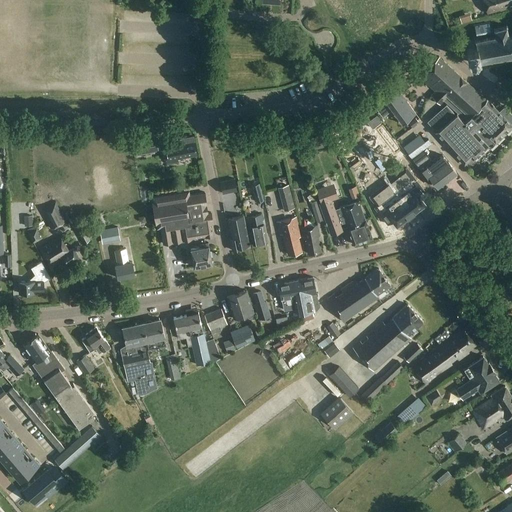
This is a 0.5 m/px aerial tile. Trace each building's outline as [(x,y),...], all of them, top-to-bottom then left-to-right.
[(499,11),(511,7),(510,4),(511,3),(510,0),(482,0),(486,12),(499,9),(499,11)] [(474,65),(475,64),(490,61),(490,62),(492,62),(491,61),(501,59),(501,60),(502,60),(502,59),(510,57),(511,59),(511,58),(511,35),(509,36),(509,34),(507,34),(506,29),(507,26),(506,26),(505,27),(495,30),(493,29),(492,30),(494,31),(496,36),(487,38),(486,36),(485,37),(486,38),(476,40),(474,39),(473,40),(475,41),(476,46),(466,48),(468,60),(474,59),(475,62),(473,64),(474,65)] [(438,56),(420,77),(435,91),(421,105),(430,114),(444,100),(448,103),(458,113),(457,114),(463,122),(486,100),(438,56)] [(396,87),(382,98),(401,124),(416,113),(396,87)] [(446,105),(427,122),(464,163),(471,157),(473,159),(488,146),(490,148),(511,126),(511,114),(504,107),(499,112),(487,99),(486,100),(463,122),(457,114),(455,115),(446,105)] [(360,104),(352,110),(356,115),(364,108),(360,104)] [(372,129),(381,122),(376,115),(367,122),(372,129)] [(415,118),(408,123),(412,128),(417,125),(416,123),(418,122),(415,118)] [(394,157),(400,153),(382,129),(376,133),(394,157)] [(163,145),(166,164),(179,162),(178,159),(196,155),(193,137),(181,139),(181,142),(163,145)] [(311,137),(301,140),(304,152),(314,149),(311,137)] [(428,138),(407,153),(411,158),(432,143),(428,138)] [(155,139),(134,143),(136,155),(157,151),(155,139)] [(345,139),(338,142),(348,160),(354,156),(345,139)] [(429,166),(434,172),(429,176),(437,187),(456,172),(448,162),(447,162),(442,155),(429,166)] [(393,221),(396,225),(425,203),(422,198),(427,194),(406,168),(369,197),(376,206),(374,207),(388,224),(393,221)] [(236,191),(233,179),(220,182),(222,193),(236,191)] [(328,186),(317,190),(321,202),(319,203),(320,205),(326,222),(325,222),(326,225),(326,224),(327,224),(331,235),(343,231),(342,228),(335,210),(335,208),(332,200),(333,200),(328,186)] [(356,186),(348,189),(352,198),(360,196),(356,186)] [(253,190),(257,202),(264,200),(261,188),(253,190)] [(290,191),(280,194),(284,211),(295,208),(290,191)] [(164,244),(191,239),(207,237),(215,235),(211,213),(208,213),(204,193),(185,196),(184,192),(151,198),(156,226),(161,225),(164,244)] [(323,221),(317,200),(310,202),(316,222),(323,221)] [(372,238),(358,200),(340,207),(340,208),(335,210),(342,228),(346,227),(345,225),(347,225),(354,245),(372,238)] [(41,209),(51,229),(66,222),(56,202),(41,209)] [(249,217),(254,244),(268,241),(263,214),(249,217)] [(32,215),(24,216),(25,226),(33,225),(32,223),(32,215)] [(231,239),(233,250),(241,249),(241,247),(250,245),(244,216),(229,219),(233,239),(231,239)] [(301,237),(296,217),(277,222),(280,235),(283,234),(288,255),(302,252),(299,238),(301,237)] [(72,227),(78,237),(79,236),(84,244),(90,240),(86,232),(87,231),(82,221),(72,227)] [(0,245),(2,245),(3,245),(10,245),(10,241),(3,241),(2,225),(0,225),(0,245)] [(321,251),(318,236),(320,236),(317,225),(301,228),(303,239),(305,239),(308,254),(321,251)] [(32,243),(40,239),(41,239),(40,237),(35,226),(26,230),(32,243)] [(100,231),(103,244),(120,240),(118,227),(100,231)] [(40,249),(50,266),(61,259),(66,266),(79,258),(73,248),(68,251),(59,236),(40,249)] [(190,243),(191,249),(194,267),(206,265),(207,265),(209,265),(210,264),(212,263),(207,237),(191,239),(192,242),(190,243)] [(129,263),(126,248),(115,250),(118,265),(115,265),(118,278),(135,275),(132,262),(129,263)] [(28,292),(44,292),(44,283),(51,279),(41,263),(31,269),(35,276),(28,282),(28,285),(28,292)] [(377,295),(391,286),(379,268),(357,284),(354,280),(340,291),(342,294),(335,298),(333,295),(327,299),(343,323),(379,298),(377,295)] [(293,281),(300,314),(314,311),(314,310),(316,310),(319,307),(313,277),(293,281)] [(281,300),(283,299),(285,311),(293,309),(294,314),(295,314),(299,313),(300,314),(293,281),(278,284),(281,300)] [(227,297),(234,319),(254,313),(247,291),(227,297)] [(265,302),(261,291),(253,294),(257,304),(255,305),(260,320),(271,316),(266,302),(265,302)] [(408,335),(422,322),(407,305),(386,324),(383,321),(366,336),(369,339),(363,344),(360,341),(353,347),(374,371),(411,338),(408,335)] [(204,315),(210,330),(212,334),(221,331),(220,327),(226,324),(227,324),(227,325),(227,324),(221,309),(204,315)] [(192,345),(196,365),(214,360),(220,357),(213,339),(206,341),(198,312),(186,315),(190,336),(186,337),(189,346),(192,345)] [(178,338),(186,337),(190,336),(186,315),(174,318),(178,338)] [(324,319),(329,331),(336,328),(330,316),(324,319)] [(287,317),(276,319),(277,325),(288,323),(287,317)] [(311,335),(316,334),(314,325),(313,326),(311,318),(307,320),(311,335)] [(122,367),(124,366),(126,372),(128,381),(135,380),(138,395),(146,393),(152,390),(157,388),(151,362),(149,362),(147,350),(150,349),(153,351),(155,350),(157,348),(160,347),(162,349),(165,348),(166,346),(161,320),(122,329),(127,348),(120,349),(123,359),(120,360),(122,367)] [(237,347),(255,340),(249,324),(230,331),(237,347)] [(109,346),(96,327),(86,334),(87,336),(81,339),(90,352),(95,348),(94,347),(98,344),(102,351),(109,346)] [(429,355),(413,367),(417,372),(418,379),(422,378),(425,383),(435,376),(433,373),(438,369),(440,372),(451,364),(449,361),(455,356),(459,360),(469,353),(467,351),(476,345),(462,328),(428,354),(429,355)] [(333,332),(324,339),(328,344),(337,337),(333,332)] [(38,334),(23,345),(36,362),(33,364),(56,397),(79,429),(97,415),(73,382),(71,384),(61,370),(64,369),(57,360),(38,334)] [(0,367),(3,370),(7,366),(16,376),(24,369),(11,354),(7,358),(0,350),(0,346),(5,344),(1,338),(0,338),(0,367)] [(224,342),(228,352),(234,350),(231,339),(224,342)] [(307,341),(300,347),(304,352),(312,347),(307,341)] [(334,343),(324,351),(329,357),(339,349),(334,343)] [(403,356),(409,362),(423,349),(417,343),(403,356)] [(175,354),(168,355),(174,379),(181,377),(175,354)] [(76,361),(85,374),(94,368),(85,355),(76,361)] [(483,356),(465,369),(472,379),(456,389),(463,399),(478,389),(479,392),(498,379),(494,373),(495,372),(489,363),(488,364),(483,356)] [(360,396),(366,403),(404,368),(398,361),(360,396)] [(329,374),(349,397),(359,388),(339,366),(329,374)] [(506,420),(511,416),(511,397),(505,386),(491,395),(493,398),(472,411),(483,428),(503,416),(506,420)] [(13,387),(8,391),(15,399),(19,395),(13,387)] [(19,395),(15,399),(21,406),(26,402),(19,395)] [(417,398),(397,416),(405,425),(425,407),(417,398)] [(31,404),(39,414),(45,409),(38,399),(31,404)] [(341,399),(323,415),(334,428),(335,429),(353,413),(341,399)] [(26,402),(21,406),(28,414),(32,410),(26,402)] [(32,410),(28,414),(34,422),(39,418),(32,410)] [(386,419),(395,423),(397,418),(388,414),(386,419)] [(0,417),(0,450),(23,478),(39,464),(0,417)] [(39,418),(34,422),(60,452),(64,448),(39,418)] [(390,422),(375,436),(382,444),(398,430),(390,422)] [(64,468),(79,455),(101,436),(92,426),(55,459),(64,468)] [(496,437),(507,453),(511,449),(511,432),(510,430),(496,437)] [(447,443),(455,452),(466,443),(459,434),(447,443)] [(511,463),(497,474),(503,484),(511,478),(511,463)] [(48,470),(24,490),(37,505),(67,479),(56,467),(50,472),(48,470)] [(447,471),(437,480),(440,484),(450,475),(447,471)]
